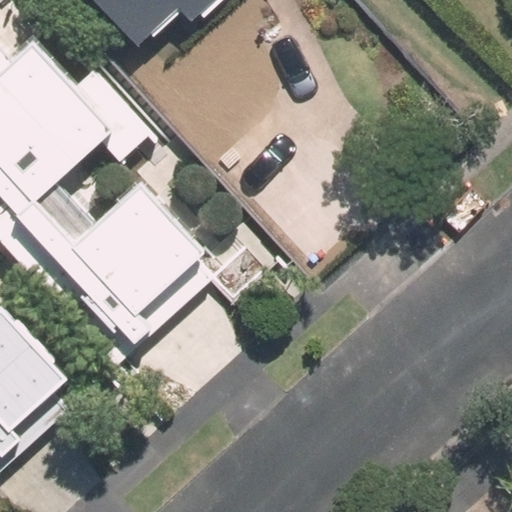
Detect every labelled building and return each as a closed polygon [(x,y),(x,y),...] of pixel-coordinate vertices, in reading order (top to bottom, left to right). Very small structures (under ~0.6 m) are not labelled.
[(219,258),(137,168),(92,209),(55,166),(102,123),(121,142),(151,116),(158,109),(58,0),(35,0),(30,5),(46,21),(41,26),(36,20),(8,46),(0,36),(0,220),(117,350),(219,258)] [(117,0),(138,23),(164,0),(117,0)] [(213,151),(318,267),(365,225),(305,159),(301,162),(288,147),(299,137),(268,102),(213,151)] [(252,232),(219,261),(239,284),(272,253),(252,232)] [(0,454),(67,395),(49,373),(56,368),(0,305),(0,454)]
